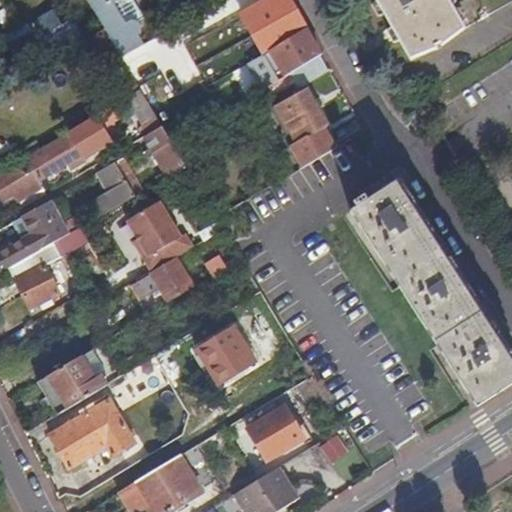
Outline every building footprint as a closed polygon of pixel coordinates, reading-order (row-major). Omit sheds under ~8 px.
[(87,0),(97,15),(104,28),(121,57),(143,45),(136,33),(140,31),(141,26),(140,23),(138,21),(134,19),(125,24),(114,7),(119,3),(117,0),(87,0)] [(125,24),(134,19),(142,15),(133,0),(117,0),(119,3),(114,7),(125,24)] [(322,56),(289,0),(271,0),(257,8),(261,14),(253,19),(272,52),(250,65),(264,89),(287,76),(322,56)] [(511,4),(511,0),(375,0),(410,61),(511,4)] [(45,34),(61,25),(53,10),(36,19),(45,34)] [(3,11),(0,12),(0,31),(11,25),(3,11)] [(94,33),(104,28),(97,15),(87,20),(94,33)] [(83,31),(87,37),(93,34),(90,27),(83,31)] [(91,73),(121,57),(104,28),(94,33),(93,34),(87,37),(75,44),(91,73)] [(310,77),(328,67),(322,56),(287,76),(289,80),(310,77)] [(304,169),(334,151),(321,128),(325,126),(305,89),(299,92),(295,85),(288,88),(292,96),(281,102),(276,104),(274,106),(296,144),(291,147),(304,169)] [(142,125),(156,117),(140,89),(126,97),(142,125)] [(186,168),(171,141),(162,126),(142,137),(162,172),(153,177),(157,184),(186,168)] [(69,132),(24,157),(25,158),(27,162),(71,136),(69,132)] [(27,162),(25,158),(7,169),(9,172),(0,177),(0,200),(15,192),(19,199),(30,193),(26,186),(34,181),(29,172),(32,170),(37,179),(69,160),(72,166),(84,159),(71,136),(27,162)] [(107,212),(115,208),(142,192),(122,157),(113,162),(116,167),(98,177),(107,193),(99,198),(107,212)] [(34,181),(37,179),(32,170),(29,172),(34,181)] [(475,409),(511,385),(511,365),(395,183),(366,202),(364,198),(354,204),(356,208),(350,212),(398,288),(436,347),(475,409)] [(160,201),(127,221),(138,239),(148,256),(144,259),(152,272),(193,248),(185,234),(181,237),(160,201)] [(54,242),(76,230),(72,224),(65,228),(60,219),(50,225),(41,208),(21,218),(33,239),(25,243),(22,239),(0,251),(0,272),(0,273),(9,268),(54,242)] [(138,239),(133,241),(144,259),(148,256),(138,239)] [(54,242),(9,268),(30,308),(60,294),(45,264),(61,256),(54,242)] [(192,286),(177,260),(132,287),(140,301),(160,289),(167,301),(192,286)] [(260,302),(256,295),(249,299),(254,306),(260,302)] [(225,391),(268,364),(242,323),(199,351),(225,391)] [(46,360),(54,374),(81,358),(72,344),(46,360)] [(54,374),(39,384),(57,415),(121,376),(102,345),(81,358),(54,374)] [(159,353),(164,362),(177,354),(172,345),(159,353)] [(126,373),(124,374),(136,396),(172,375),(164,362),(159,353),(145,361),(126,373)] [(120,364),(126,373),(145,361),(141,354),(135,357),(134,356),(120,364)] [(134,449),(111,405),(79,422),(76,416),(61,424),(64,429),(50,436),(68,471),(106,451),(111,461),(134,449)] [(265,460),(302,439),(285,409),(248,430),(265,460)] [(179,458),(133,485),(149,511),(170,511),(200,494),(179,458)] [(278,511),(297,500),(278,468),(233,495),(243,511),(278,511)]
